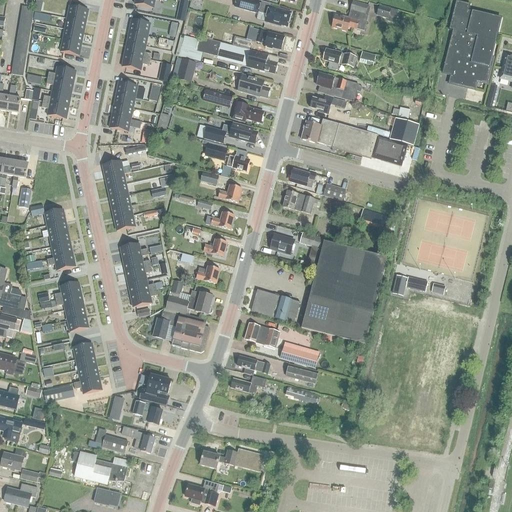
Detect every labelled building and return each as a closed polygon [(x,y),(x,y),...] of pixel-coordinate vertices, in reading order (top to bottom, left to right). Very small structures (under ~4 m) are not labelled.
[(135,0),(134,5),(153,9),(155,0),(162,2),(162,0),(135,0)] [(178,0),(174,20),(184,22),(188,2),(178,0)] [(251,0),(236,0),(234,8),(258,14),(258,13),(266,15),(264,22),(281,27),(281,26),(287,28),(291,13),(269,7),(270,5),(251,0)] [(490,58),(494,42),(501,17),(472,10),(473,5),(456,1),(450,29),(453,30),(451,40),(444,67),(446,68),(445,72),(451,73),(449,83),(474,90),(476,82),(486,84),(493,58),(490,58)] [(350,20),(341,17),(341,19),(335,17),(331,29),(346,33),(348,28),(363,32),(367,17),(365,16),(367,7),(352,3),(349,12),(352,13),(350,20)] [(69,7),(67,19),(85,23),(88,11),(69,7)] [(381,17),(388,19),(391,10),(379,7),(378,12),(382,14),(381,17)] [(67,19),(65,30),(83,34),(85,23),(67,19)] [(131,21),(129,33),(147,37),(150,25),(131,21)] [(65,30),(63,40),(81,44),(83,34),(65,30)] [(255,43),(261,44),(261,41),(265,42),(264,48),(272,50),(272,49),(281,51),(284,38),(258,31),(255,43)] [(129,33),(127,44),(145,47),(147,37),(129,33)] [(184,37),(179,57),(195,61),(198,52),(202,54),(217,57),(216,59),(228,62),(228,60),(232,61),(232,63),(235,64),(235,62),(246,65),(246,67),(258,70),(258,71),(264,73),(266,72),(274,74),(277,65),(276,65),(278,58),(201,39),(200,41),(184,37)] [(234,38),(232,45),(249,50),(251,42),(234,38)] [(63,40),(60,53),(79,56),(81,44),(63,40)] [(127,44),(124,55),(143,59),(150,61),(151,55),(144,53),(145,47),(127,44)] [(338,65),(348,68),(353,69),(356,59),(341,55),(341,54),(333,52),(332,53),(326,51),(323,61),(329,62),(327,68),(328,70),(335,72),(337,70),(338,65)] [(362,54),(360,60),(367,62),(366,65),(373,67),(376,58),(362,54)] [(124,55),(122,68),(140,71),(142,65),(149,66),(150,61),(143,59),(124,55)] [(511,56),(506,55),(500,79),(511,81),(511,87),(511,88),(511,56)] [(181,60),(176,80),(190,84),(193,77),(190,76),(193,63),(181,60)] [(161,64),(158,81),(168,83),(171,66),(161,64)] [(49,73),(47,79),(54,80),(73,84),(75,72),(57,68),(56,75),(49,73)] [(346,82),(334,79),(335,78),(327,76),(327,77),(319,75),(316,86),(319,87),(318,93),(341,100),(341,99),(353,103),(354,101),(359,102),(361,96),(356,94),(358,85),(346,82)] [(244,77),(239,93),(250,96),(250,94),(252,95),(252,96),(260,99),(260,98),(267,100),(270,91),(262,89),(263,88),(262,88),(264,82),(244,77)] [(47,79),(46,85),(53,86),(52,92),(71,96),(73,84),(54,80),(47,79)] [(118,83),(116,95),(135,99),(142,101),(143,96),(136,95),(137,87),(118,83)] [(0,111),(6,113),(9,98),(2,97),(2,93),(0,92),(0,111)] [(44,97),(42,103),(50,104),(68,108),(71,96),(52,92),(51,98),(44,97)] [(206,92),(203,102),(229,109),(230,106),(232,99),(212,93),(206,92)] [(15,95),(10,94),(9,98),(6,113),(18,115),(21,100),(14,99),(15,95)] [(116,95),(114,106),(132,110),(135,99),(116,95)] [(485,106),(496,110),(499,98),(488,95),(485,106)] [(318,114),(328,117),(332,100),(325,98),(323,103),(312,99),(310,109),(318,112),(318,114)] [(42,104),(33,102),(32,110),(37,111),(38,108),(41,108),(42,104)] [(42,103),(41,108),(48,110),(47,116),(66,120),(68,108),(50,104),(42,103)] [(248,108),(236,104),(232,120),(244,123),(245,121),(253,123),(254,122),(261,124),(263,114),(254,111),(254,110),(248,109),(248,108)] [(114,106),(112,117),(130,120),(132,110),(114,106)] [(401,117),(410,118),(412,109),(402,108),(401,117)] [(112,117),(109,129),(128,133),(130,120),(112,117)] [(395,119),(389,140),(413,147),(419,126),(395,119)] [(306,123),(301,141),(316,145),(316,144),(324,146),(370,160),(371,159),(401,167),(407,146),(377,138),(377,137),(363,133),(323,121),(321,128),(306,123)] [(207,127),(204,139),(223,144),(226,134),(230,136),(229,137),(233,138),(239,140),(239,141),(246,143),(248,143),(254,145),(257,134),(252,133),(253,129),(243,127),(233,124),(232,128),(224,126),(223,132),(207,127)] [(205,154),(225,159),(227,150),(208,144),(205,154)] [(125,151),(126,155),(145,151),(144,147),(125,151)] [(229,157),(226,168),(231,169),(247,173),(250,161),(245,160),(247,154),(236,151),(235,157),(234,159),(229,157)] [(43,168),(59,171),(56,183),(63,184),(68,160),(46,155),(43,168)] [(4,161),(1,180),(6,180),(6,176),(13,177),(16,163),(4,161)] [(13,177),(13,182),(17,182),(18,178),(25,179),(28,165),(16,163),(13,177)] [(103,169),(105,179),(123,175),(130,174),(129,168),(122,169),(121,163),(102,167),(103,169)] [(221,175),(229,177),(231,171),(223,169),(221,175)] [(289,183),(306,188),(307,187),(311,188),(315,174),(310,173),(309,175),(293,170),(289,183)] [(123,175),(105,179),(105,182),(107,189),(126,185),(123,175)] [(201,181),(216,186),(218,179),(203,175),(201,181)] [(109,200),(128,196),(126,185),(107,189),(108,197),(109,200)] [(218,199),(238,205),(242,190),(230,186),(228,194),(220,192),(218,199)] [(341,202),(344,192),(325,186),(322,196),(322,197),(341,202)] [(31,190),(21,189),(18,207),(28,209),(31,190)] [(282,208),(310,216),(314,201),(298,196),(298,195),(287,192),(282,208)] [(194,199),(175,195),(174,199),(178,200),(183,202),(183,203),(185,203),(185,202),(190,203),(189,204),(191,204),(193,204),(194,199)] [(112,211),(130,206),(128,196),(109,200),(112,211)] [(197,207),(210,211),(212,205),(198,201),(197,207)] [(42,206),(29,209),(31,217),(44,215),(42,206)] [(130,206),(112,211),(114,220),(114,221),(132,217),(130,206)] [(64,210),(45,214),(48,226),(66,222),(64,210)] [(359,222),(389,231),(393,219),(363,210),(359,222)] [(210,226),(231,231),(234,217),(222,214),(220,221),(212,219),(210,226)] [(116,232),(135,228),(132,217),(114,221),(116,232)] [(48,226),(50,237),(68,233),(66,222),(48,226)] [(50,237),(52,248),(71,244),(68,233),(50,237)] [(299,244),(319,250),(322,240),(302,234),(299,244)] [(270,251),(290,256),(294,242),(274,236),(270,251)] [(203,253),(223,259),(227,244),(215,240),(213,248),(205,246),(203,253)] [(120,249),(123,261),(141,257),(140,251),(147,250),(146,243),(120,249)] [(301,330),(364,346),(387,259),(323,243),(301,330)] [(73,255),(71,244),(52,248),(55,259),(57,259),(73,255)] [(55,259),(48,260),(49,267),(56,265),(57,271),(76,267),(73,255),(57,259),(55,259)] [(143,263),(141,257),(123,261),(125,273),(144,269),(151,267),(150,262),(143,263)] [(146,281),(145,274),(152,273),(151,267),(144,269),(125,273),(128,285),(146,281)] [(196,280),(216,285),(220,271),(207,268),(206,270),(199,268),(196,280)] [(0,306),(18,311),(21,297),(19,291),(11,289),(10,295),(1,293),(6,271),(0,269),(0,306)] [(396,277),(392,295),(402,297),(405,284),(407,284),(405,289),(425,293),(427,283),(408,279),(396,277)] [(155,285),(148,287),(146,281),(128,285),(130,296),(149,292),(156,291),(155,288),(155,285)] [(166,310),(180,314),(185,315),(187,309),(195,311),(195,313),(207,316),(208,315),(209,315),(211,313),(211,312),(211,310),(209,308),(212,298),(192,292),(190,299),(189,299),(189,301),(179,299),(183,284),(174,282),(171,293),(166,310)] [(61,287),(62,294),(55,295),(56,301),(63,299),(82,295),(79,283),(61,287)] [(436,287),(435,292),(447,295),(448,289),(436,287)] [(130,296),(133,308),(152,304),(150,298),(157,296),(157,294),(156,291),(149,292),(130,296)] [(252,313),(274,320),(273,320),(285,324),(285,323),(293,325),(299,303),(258,292),(252,313)] [(40,303),(47,302),(45,295),(38,296),(40,303)] [(58,307),(65,305),(66,311),(85,307),(82,295),(63,299),(56,301),(58,307)] [(465,347),(471,319),(404,305),(384,404),(448,418),(462,355),(469,356),(470,348),(465,347)] [(85,307),(66,311),(68,322),(87,318),(85,307)] [(30,313),(19,310),(17,317),(31,321),(30,313)] [(150,316),(148,310),(137,312),(138,318),(150,316)] [(152,337),(165,341),(169,326),(174,327),(177,317),(163,313),(161,321),(157,320),(152,337)] [(206,321),(185,315),(180,314),(174,336),(171,347),(201,354),(203,352),(209,329),(204,328),(205,327),(206,321)] [(5,339),(11,340),(16,320),(1,316),(0,317),(0,338),(5,339)] [(71,333),(89,329),(87,318),(68,322),(71,333)] [(31,321),(24,319),(22,326),(32,328),(31,321)] [(249,324),(244,341),(274,350),(279,334),(267,330),(266,333),(263,332),(264,329),(249,324)] [(93,344),(74,348),(77,361),(95,357),(93,344)] [(283,348),(280,359),(315,369),(319,354),(292,346),(291,350),(283,348)] [(0,369),(6,371),(5,374),(11,375),(16,359),(0,354),(0,369)] [(19,362),(34,366),(36,359),(21,355),(19,362)] [(79,371),(98,367),(95,357),(77,361),(79,371)] [(237,367),(246,370),(244,375),(253,377),(254,372),(267,376),(270,366),(239,358),(237,367)] [(285,377),(315,385),(318,372),(288,365),(285,377)] [(81,382),(81,383),(100,379),(98,367),(79,371),(81,382)] [(140,395),(139,400),(155,404),(166,407),(167,401),(165,401),(166,397),(168,398),(168,397),(166,397),(171,381),(150,376),(150,378),(146,377),(143,386),(144,386),(143,391),(142,395),(140,395)] [(231,389),(254,396),(257,388),(264,390),(266,382),(252,378),(250,385),(233,380),(231,389)] [(103,391),(100,379),(81,383),(81,382),(75,384),(77,390),(83,389),(84,395),(103,391)] [(0,406),(15,410),(19,398),(17,397),(18,391),(9,388),(7,395),(0,392),(0,406)] [(26,396),(40,399),(41,392),(28,388),(26,396)] [(288,390),(286,397),(315,405),(317,397),(288,390)] [(113,403),(111,409),(119,411),(121,405),(113,403)] [(143,422),(147,423),(147,424),(158,426),(162,412),(154,410),(155,407),(138,403),(135,405),(132,415),(141,417),(143,422)] [(36,409),(35,420),(44,421),(45,410),(36,409)] [(55,410),(53,417),(64,420),(66,413),(55,410)] [(121,425),(132,426),(133,416),(122,415),(121,425)] [(17,445),(19,437),(22,425),(0,419),(0,431),(3,432),(2,438),(3,441),(17,445)] [(23,426),(35,429),(37,423),(25,420),(23,426)] [(140,452),(150,455),(154,440),(144,437),(145,435),(136,433),(135,439),(142,441),(140,452)] [(103,445),(102,449),(125,455),(128,443),(115,439),(105,437),(103,445)] [(50,448),(40,446),(38,454),(48,456),(50,448)] [(265,457),(262,456),(239,450),(238,454),(228,451),(226,459),(203,453),(200,466),(216,470),(218,462),(261,473),(265,457)] [(0,467),(20,472),(23,459),(22,459),(24,452),(16,451),(14,457),(3,454),(0,467)] [(75,453),(72,461),(78,463),(74,478),(106,486),(107,483),(115,483),(116,483),(123,483),(127,469),(111,465),(95,461),(96,458),(80,454),(75,453)] [(61,479),(62,473),(50,470),(48,476),(61,479)] [(21,480),(37,484),(42,485),(45,475),(39,473),(39,476),(23,472),(21,480)] [(188,486),(185,497),(191,499),(190,504),(199,506),(200,503),(210,506),(211,504),(213,503),(215,503),(218,496),(216,495),(219,485),(206,482),(203,490),(188,486)] [(4,502),(27,508),(30,497),(35,499),(37,489),(21,485),(20,492),(7,489),(4,502)] [(222,493),(230,495),(231,489),(224,487),(222,493)] [(97,490),(94,503),(113,508),(115,502),(119,499),(120,496),(122,496),(97,490)]
